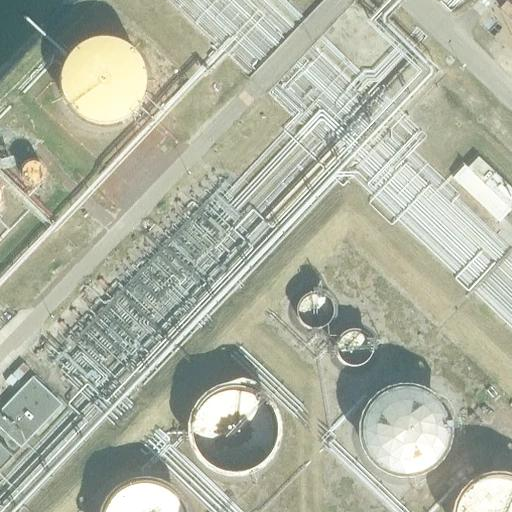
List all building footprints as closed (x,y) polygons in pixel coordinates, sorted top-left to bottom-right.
[(511,0),(496,0),(511,15),(511,14),(511,0)] [(141,89),(141,81),(141,73),(139,66),(135,59),(130,53),(125,48),(119,44),(112,41),(102,39),(94,40),(87,41),(80,44),(72,50),(66,56),(62,63),(59,71),(58,80),(58,89),(60,96),(63,103),(69,110),(74,115),(80,119),(87,122),(97,123),(104,123),(112,121),(120,118),(128,112),(133,107),(138,98),(141,89)] [(13,149),(14,146),(13,141),(10,138),(6,136),(2,135),(0,135),(0,156),(4,156),(8,155),(11,153),(13,149)] [(511,190),(477,158),(466,169),(507,208),(511,202),(511,190)] [(42,177),(42,173),(42,169),(39,165),(37,163),(32,162),(27,162),(24,165),(21,168),(20,173),(21,177),(23,180),(25,182),(30,184),(35,183),(39,181),(42,177)] [(326,317),(327,312),(325,305),(322,300),(316,296),(309,295),(304,296),(299,300),(295,305),(293,312),(294,317),(296,320),(299,324),(304,327),(311,328),(317,327),(323,322),(326,317)] [(366,354),(368,347),(367,341),(363,335),(358,332),(352,330),(345,331),(342,333),(338,335),(335,341),(334,347),(334,353),(338,359),(342,362),(345,364),(349,365),(356,364),(359,362),(363,360),(366,354)] [(0,429),(16,444),(57,401),(36,381),(22,396),(17,392),(10,400),(15,404),(0,418),(0,429)] [(273,434),(274,426),(273,418),(270,409),(266,402),(261,395),(254,389),(248,386),(240,384),(231,382),(220,384),(214,385),(206,389),(199,395),(194,402),(190,409),(187,417),(187,424),(187,429),(187,433),(189,440),(193,448),(197,455),(203,460),(210,465),(219,468),(227,469),(235,469),(244,467),(253,463),(260,457),(267,450),(270,442),(273,434)] [(446,437),(447,428),(446,421),(444,413),(441,405),(435,398),(429,392),(422,388),(415,386),(406,384),(398,384),(388,387),(379,391),(373,395),(368,402),(363,409),(360,418),(359,427),(359,435),(361,443),(365,451),(370,457),(374,462),(383,468),(391,471),(401,472),(412,472),(419,469),(426,466),(434,460),(440,452),(444,446),(446,437)] [(0,469),(12,457),(0,446),(0,469)] [(511,511),(511,476),(511,477),(503,474),(494,472),(483,474),(476,476),(469,480),(463,484),(457,491),(452,499),(450,507),(449,511),(511,511)] [(184,511),(183,510),(179,501),(174,495),(166,489),(159,485),(152,483),(143,482),(132,483),(126,485),(118,489),(112,493),(106,500),(102,508),(100,511),(184,511)]
